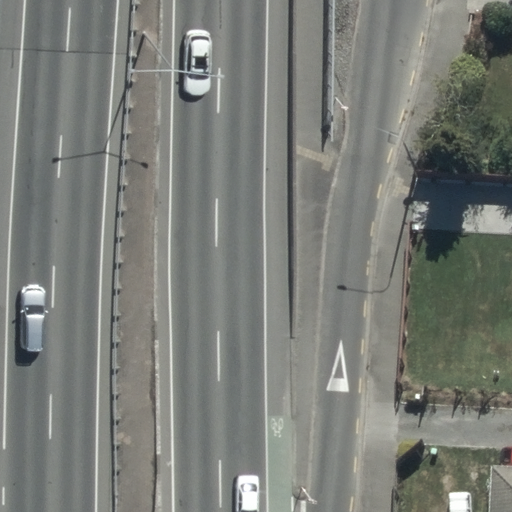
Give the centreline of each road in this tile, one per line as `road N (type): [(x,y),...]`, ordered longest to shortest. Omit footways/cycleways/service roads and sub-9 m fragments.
road 1 (secondary): [(47,511),(65,0)]
road 2 (secondary): [(219,0),(222,511)]
road 3 (secondary): [(361,175),(346,258),(331,511)]
road 4 (residential): [(398,0),(361,175)]
